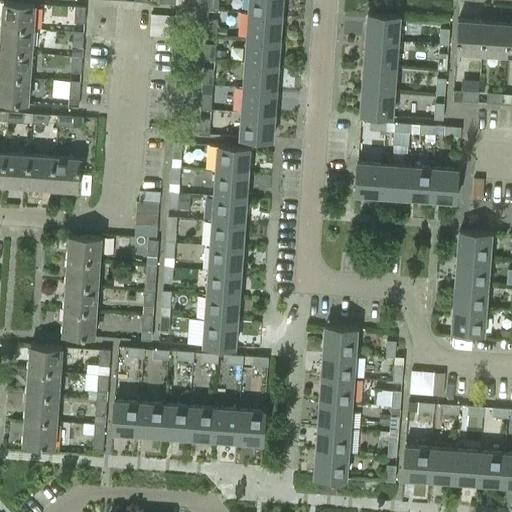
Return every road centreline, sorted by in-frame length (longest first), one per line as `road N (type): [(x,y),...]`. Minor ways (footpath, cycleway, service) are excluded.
road 1 (residential): [(511,364),(414,356),(419,291),(303,281),(328,0)]
road 2 (residential): [(0,214),(116,220),(132,17)]
road 3 (residential): [(200,511),(186,499),(85,493),(63,511)]
